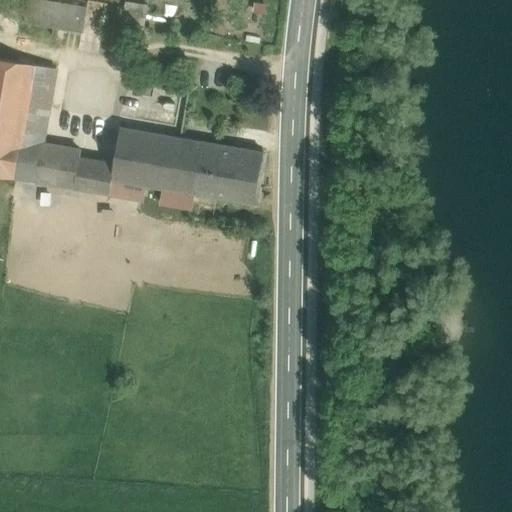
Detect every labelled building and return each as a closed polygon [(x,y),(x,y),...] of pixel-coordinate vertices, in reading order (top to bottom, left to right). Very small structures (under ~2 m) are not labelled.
[(43,0),(27,0),(24,21),(40,23),(43,0)] [(87,7),(45,0),(43,0),(40,23),(83,31),(87,7)] [(147,6),(126,3),(123,23),(144,27),(147,6)] [(35,64),(0,57),(0,174),(15,177),(35,64)] [(81,150),(43,143),(56,68),(35,64),(15,177),(75,187),(80,156),(81,150)] [(115,161),(113,179),(192,192),(201,140),(121,126),(115,161)] [(264,151),(201,140),(192,192),(255,203),(264,151)] [(113,179),(115,161),(80,156),(75,187),(110,193),(113,179)] [(185,222),(133,216),(130,241),(182,247),(185,222)]
